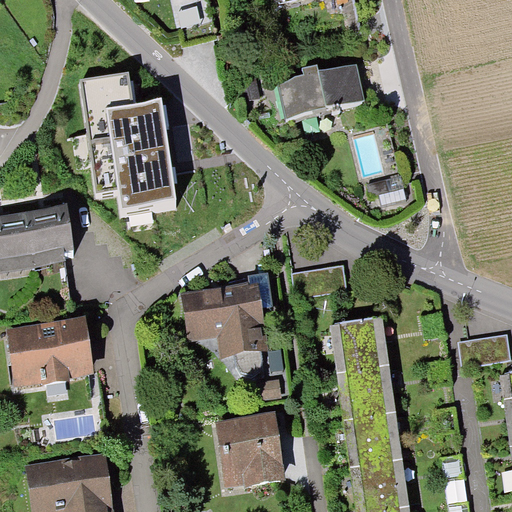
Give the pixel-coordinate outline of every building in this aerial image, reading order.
[(305,77),(268,85),(276,121),(366,101),(357,64),(322,72),(320,65),(304,69),(305,77)] [(128,75),(83,83),(102,197),(120,194),(124,215),(176,207),(170,168),(160,106),(134,110),(128,75)] [(257,79),(238,83),(242,104),(261,100),(257,79)] [(370,182),(372,204),(403,202),(402,180),(370,182)] [(68,203),(29,209),(36,257),(76,251),(68,203)] [(0,262),(36,257),(29,209),(0,213),(0,262)] [(343,267),(294,275),(298,300),(347,293),(343,267)] [(276,316),(271,280),(249,283),(250,291),(190,301),(197,346),(219,342),(223,365),(273,357),(266,317),(276,316)] [(442,316),(424,318),(427,342),(446,339),(442,316)] [(337,377),(392,369),(385,322),(330,329),(337,377)] [(88,323),(8,333),(16,390),(95,380),(88,323)] [(507,335),(459,343),(463,369),(511,361),(507,335)] [(450,363),(432,365),(435,389),(453,386),(450,363)] [(344,424),(398,416),(392,369),(337,377),(344,424)] [(511,373),(501,376),(511,448),(511,373)] [(456,410),(438,413),(441,436),(460,434),(456,410)] [(350,471),(405,463),(398,416),(344,424),(350,471)] [(279,419),(219,427),(228,496),(289,488),(279,419)] [(116,511),(108,451),(26,463),(32,511),(116,511)] [(461,456),(443,459),(446,482),(464,480),(461,456)] [(356,511),(398,511),(412,510),(405,463),(350,471),(356,511)]
